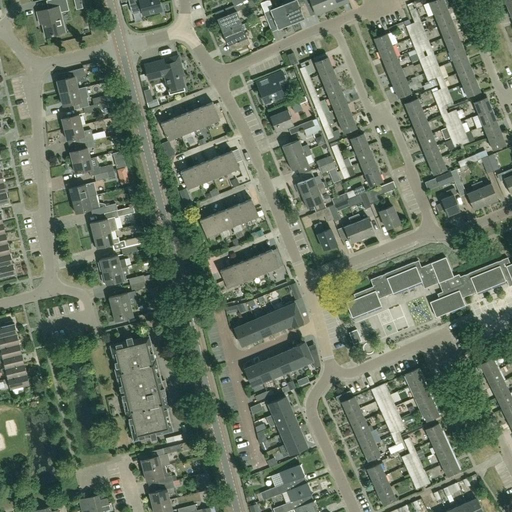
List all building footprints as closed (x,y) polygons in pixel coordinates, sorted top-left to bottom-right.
[(46,36),(64,32),(59,12),(68,10),(65,0),(47,0),(46,1),(48,8),(37,11),(39,19),(41,18),(46,36)] [(142,15),(161,10),(158,0),(128,0),(130,6),(139,4),(142,15)] [(246,0),(243,0),(234,5),(237,12),(246,7),(244,5),(248,2),(246,0)] [(291,24),(284,4),(271,9),(270,8),(272,6),(270,1),(267,0),(260,3),(264,12),(272,31),(291,24)] [(293,0),(284,4),(291,24),(310,16),(303,0),(293,0)] [(303,0),(310,16),(329,8),(325,0),(303,0)] [(348,0),(325,0),(329,8),(348,0)] [(435,14),(448,9),(444,0),(434,0),(430,2),(435,14)] [(222,17),(217,18),(223,32),(242,25),(237,12),(234,5),(220,11),(222,17)] [(414,22),(420,20),(415,8),(409,11),(414,22)] [(452,21),(448,9),(435,14),(439,26),(452,21)] [(414,22),(414,23),(419,34),(425,32),(420,20),(414,22)] [(452,21),(439,26),(444,38),(457,32),(452,21)] [(419,34),(414,23),(406,26),(410,37),(419,34)] [(242,25),(223,32),(228,47),(234,45),(235,50),(242,47),(246,56),(253,53),(250,44),(242,25)] [(423,46),(429,43),(425,32),(419,34),(423,46)] [(461,44),(457,32),(444,38),(449,49),(461,44)] [(379,51),(392,45),(387,33),(374,39),(379,51)] [(419,34),(410,37),(415,49),(423,46),(419,34)] [(434,55),(429,43),(423,46),(428,57),(434,55)] [(461,44),(449,49),(453,61),(466,56),(461,44)] [(392,45),(379,51),(384,62),(397,57),(392,45)] [(410,57),(417,54),(420,61),(428,57),(423,46),(415,49),(415,50),(408,53),(410,57)] [(293,52),(287,55),(291,65),(297,62),(293,52)] [(325,53),(314,58),(315,62),(315,63),(320,75),(333,69),(328,57),(327,58),(325,53)] [(433,69),(439,67),(434,55),(428,57),(433,69)] [(169,90),(185,86),(177,56),(170,58),(145,65),(148,79),(164,75),(169,90)] [(471,68),(466,56),(453,61),(458,73),(471,68)] [(397,57),(384,62),(388,74),(401,68),(397,57)] [(428,57),(420,61),(424,72),(433,69),(428,57)] [(301,63),(303,67),(300,69),(305,81),(310,78),(306,66),(308,65),(307,61),(301,63)] [(443,78),(439,67),(433,69),(437,78),(437,81),(443,78)] [(60,93),(78,89),(76,82),(86,80),(84,68),(72,71),(73,77),(57,81),(60,93)] [(393,85),(406,80),(401,68),(388,74),(393,85)] [(471,68),(458,73),(462,85),(475,79),(471,68)] [(333,69),(320,75),(324,86),(337,81),(333,69)] [(433,69),(424,72),(428,82),(437,78),(433,69)] [(288,85),(282,71),(270,75),(272,82),(259,87),(265,102),(283,95),(281,88),(288,85)] [(310,78),(305,81),(309,92),(315,90),(310,78)] [(443,78),(437,81),(441,89),(440,89),(441,93),(448,90),(443,78)] [(480,92),(475,79),(462,85),(467,97),(480,92)] [(411,92),(406,80),(393,85),(398,97),(411,92)] [(342,92),(337,81),(324,86),(329,98),(342,92)] [(78,89),(60,93),(63,106),(73,103),(74,110),(83,107),(89,106),(87,98),(88,97),(86,87),(78,89)] [(445,101),(441,93),(440,89),(432,93),(437,104),(445,101)] [(315,90),(309,92),(314,104),(320,102),(315,90)] [(445,101),(446,105),(453,102),(448,90),(441,93),(445,101)] [(347,104),(342,92),(329,98),(334,109),(347,104)] [(160,106),(159,104),(157,98),(152,99),(152,98),(151,94),(146,95),(147,100),(146,100),(149,109),(151,108),(152,108),(160,106)] [(107,101),(105,96),(105,95),(103,96),(92,99),(94,105),(98,104),(107,102),(107,101)] [(297,100),(291,103),(293,107),(295,113),(302,110),(300,104),(307,101),(305,97),(297,100)] [(492,109),(487,97),(474,102),(479,114),(492,109)] [(405,103),(410,115),(423,110),(418,98),(405,103)] [(445,101),(437,104),(442,116),(448,113),(447,113),(444,105),(446,105),(445,101)] [(213,102),(200,107),(207,125),(217,121),(220,120),(213,102)] [(320,102),(314,104),(319,116),(324,113),(320,102)] [(98,104),(94,105),(83,107),(85,113),(99,110),(98,104)] [(352,116),(347,104),(334,109),(339,121),(352,116)] [(207,125),(200,107),(187,113),(194,131),(207,125)] [(492,109),(479,114),(483,126),(496,121),(492,109)] [(293,125),(287,110),(270,117),(276,131),(293,125)] [(423,110),(410,115),(414,127),(427,122),(423,110)] [(447,113),(448,113),(452,125),(461,122),(456,110),(447,113)] [(194,131),(187,113),(174,118),(181,136),(194,131)] [(324,113),(319,116),(323,127),(329,125),(324,113)] [(448,113),(442,116),(446,127),(452,125),(448,113)] [(64,129),(82,125),(79,114),(62,119),(64,129)] [(357,128),(352,116),(339,121),(344,133),(357,128)] [(181,136),(174,118),(161,123),(168,141),(181,136)] [(316,119),(312,120),(299,125),(289,129),(291,135),(302,130),(302,131),(304,130),(319,124),(316,119)] [(496,121),(483,126),(488,138),(501,132),(496,121)] [(414,127),(419,139),(432,133),(427,122),(414,127)] [(452,125),(457,136),(465,133),(470,131),(466,122),(462,124),(461,122),(452,125)] [(319,124),(304,130),(306,136),(321,130),(319,124)] [(82,125),(64,129),(67,140),(79,137),(80,143),(93,140),(93,139),(92,135),(91,129),(83,131),(82,125)] [(329,125),(323,127),(329,142),(337,139),(336,136),(334,137),(329,125)] [(452,125),(446,127),(451,139),(457,136),(452,125)] [(98,141),(110,139),(109,131),(97,133),(98,141)] [(501,132),(488,138),(493,150),(506,144),(501,132)] [(368,145),(363,133),(350,138),(355,150),(368,145)] [(419,139),(424,150),(437,145),(432,133),(419,139)] [(465,133),(457,136),(461,145),(469,142),(465,133)] [(324,142),(322,135),(315,138),(317,145),(324,142)] [(457,136),(451,139),(454,148),(461,145),(457,136)] [(308,144),(301,147),(298,139),(282,146),(287,158),(309,149),(308,144)] [(93,140),(80,143),(81,149),(70,152),(72,162),(89,158),(87,147),(95,145),(93,140)] [(330,144),(331,147),(336,158),(342,156),(337,144),(336,144),(335,142),(330,144)] [(368,145),(355,150),(360,162),(373,157),(368,145)] [(424,150),(429,162),(442,157),(437,145),(424,150)] [(167,158),(175,155),(173,149),(163,153),(166,158),(167,158)] [(312,154),(309,149),(287,158),(292,170),(308,163),(305,157),(312,154)] [(219,156),(226,174),(239,169),(232,151),(219,156)] [(474,155),(458,162),(460,168),(468,164),(478,160),(476,154),(474,155)] [(493,154),(488,156),(487,157),(493,171),(499,169),(493,154)] [(331,155),(316,161),(321,174),(336,168),(331,155)] [(90,158),(72,162),(75,173),(89,169),(90,176),(100,173),(98,168),(99,168),(96,156),(90,158)] [(226,174),(219,156),(206,161),(213,179),(226,174)] [(342,156),(336,158),(340,170),(346,168),(342,156)] [(373,157),(360,162),(365,173),(377,168),(373,157)] [(442,157),(429,162),(434,174),(446,168),(442,157)] [(487,157),(481,159),(483,162),(487,174),(493,171),(487,157)] [(213,179),(206,161),(193,166),(201,184),(213,179)] [(114,169),(113,166),(112,164),(99,168),(98,168),(100,173),(100,174),(94,175),(96,181),(109,178),(116,176),(114,170),(114,169)] [(201,184),(193,166),(180,171),(188,189),(201,184)] [(122,171),(126,185),(134,183),(129,168),(122,171)] [(346,168),(340,170),(344,179),(350,177),(346,168)] [(377,168),(365,173),(370,185),(382,180),(377,168)] [(456,169),(436,178),(438,184),(453,178),(460,196),(467,194),(456,169)] [(511,169),(497,175),(500,181),(505,179),(510,194),(511,193),(511,169)] [(300,175),(303,181),(297,184),(302,195),(324,186),(323,182),(316,184),(313,177),(311,171),(300,175)] [(391,191),(396,189),(393,181),(388,184),(391,191)] [(482,181),(477,183),(485,204),(491,202),(491,204),(498,201),(497,199),(491,183),(484,186),(482,181)] [(69,188),(72,200),(97,194),(94,182),(91,182),(69,188)] [(471,185),(473,190),(466,193),(473,209),(485,204),(477,183),(471,185)] [(335,204),(349,199),(346,193),(332,199),(332,201),(324,204),(323,201),(320,194),(327,192),(324,186),(302,195),(306,208),(313,205),(316,212),(328,207),(335,204)] [(365,192),(370,205),(382,200),(380,195),(377,188),(377,187),(365,192)] [(446,191),(448,196),(441,199),(443,203),(435,206),(438,212),(445,209),(448,215),(460,210),(454,195),(457,193),(454,188),(446,191)] [(355,189),(346,193),(349,199),(358,195),(355,189)] [(6,191),(0,192),(0,203),(9,202),(6,191)] [(365,192),(359,195),(361,198),(365,209),(371,207),(370,205),(365,192)] [(102,207),(104,213),(116,210),(117,210),(116,204),(106,206),(105,204),(99,203),(97,194),(72,200),(75,213),(97,208),(102,206),(102,207)] [(238,204),(246,222),(259,217),(252,199),(238,204)] [(233,228),(246,222),(238,204),(226,209),(233,228)] [(341,219),(335,204),(328,207),(333,219),(334,222),(341,219)] [(391,204),(378,209),(386,228),(399,223),(391,204)] [(133,206),(117,211),(118,216),(118,217),(135,213),(133,206)] [(328,207),(316,212),(313,213),(316,220),(325,216),(327,222),(333,219),(328,207)] [(220,233),(233,228),(226,209),(213,214),(220,233)] [(207,238),(220,233),(213,214),(200,220),(207,238)] [(353,216),(362,238),(374,233),(367,217),(360,220),(358,214),(353,216)] [(350,242),(362,238),(353,216),(348,218),(351,223),(344,226),(344,227),(337,229),(342,241),(348,238),(350,242)] [(117,230),(114,217),(105,219),(90,223),(93,235),(110,231),(117,230)] [(324,249),(337,243),(330,228),(324,230),(321,222),(315,225),(318,233),(317,233),(324,249)] [(110,231),(93,235),(96,248),(112,244),(113,250),(121,248),(144,242),(146,241),(145,235),(141,237),(124,241),(119,242),(118,237),(112,239),(110,231)] [(146,249),(144,242),(121,248),(123,255),(138,251),(146,249)] [(8,243),(0,244),(0,254),(10,252),(8,243)] [(272,250),(259,255),(266,273),(279,267),(283,265),(284,265),(281,257),(275,259),(272,251),(272,250)] [(10,252),(0,254),(0,265),(12,263),(10,252)] [(102,272),(103,272),(120,268),(126,267),(124,259),(119,260),(117,255),(100,260),(100,261),(99,261),(98,263),(100,271),(101,272),(102,272)] [(266,273),(259,255),(246,260),(253,278),(266,273)] [(465,305),(462,297),(476,292),(477,292),(506,281),(506,280),(509,286),(511,285),(511,263),(510,264),(508,257),(460,276),(459,274),(454,276),(446,257),(431,263),(421,267),(419,260),(370,279),(373,286),(353,294),(355,298),(346,302),(352,317),(381,305),(379,298),(392,292),(393,293),(422,282),(424,288),(439,282),(442,292),(438,294),(439,298),(430,302),(436,317),(465,305)] [(253,278),(246,260),(233,265),(240,283),(253,278)] [(12,263),(0,265),(0,277),(15,273),(12,263)] [(240,283),(233,265),(220,270),(227,288),(240,283)] [(124,281),(120,268),(103,272),(103,273),(102,274),(101,275),(103,283),(104,284),(106,284),(106,285),(124,281)] [(150,275),(144,276),(144,275),(129,279),(131,285),(145,281),(152,280),(156,279),(155,274),(151,275),(150,275)] [(145,281),(131,285),(132,291),(135,291),(146,288),(147,287),(145,281)] [(127,293),(109,297),(112,309),(130,305),(130,304),(138,302),(135,291),(132,291),(127,293)] [(294,300),(284,304),(293,325),(303,321),(294,300)] [(284,307),(275,311),(282,328),(292,324),(292,326),(293,325),(284,304),(283,305),(284,307)] [(130,305),(112,309),(115,321),(133,317),(130,305)] [(275,311),(265,315),(272,333),(282,328),(275,311)] [(159,312),(152,313),(152,312),(138,316),(140,322),(160,317),(159,312)] [(265,315),(255,319),(263,337),(272,333),(265,315)] [(255,319),(245,323),(252,341),(263,337),(255,319)] [(0,337),(17,333),(14,323),(13,320),(4,322),(5,325),(0,326),(0,337)] [(245,323),(235,328),(242,345),(252,341),(245,323)] [(357,330),(349,333),(354,344),(361,341),(357,330)] [(0,347),(19,343),(17,333),(0,337),(0,347)] [(156,434),(172,430),(166,407),(167,407),(164,395),(166,394),(164,390),(166,390),(164,382),(161,382),(156,359),(154,359),(148,336),(132,340),(131,337),(126,338),(127,342),(111,346),(113,357),(119,380),(118,380),(127,416),(128,416),(134,440),(150,435),(151,439),(156,438),(156,434)] [(294,346),(295,347),(303,367),(304,367),(303,365),(312,361),(313,360),(311,357),(305,342),(294,346)] [(2,358),(22,353),(19,343),(0,347),(0,352),(1,352),(2,358)] [(295,347),(285,352),(293,371),(303,367),(295,347)] [(293,371),(285,352),(275,356),(282,373),(292,369),(293,371)] [(5,368),(24,363),(22,353),(2,358),(0,358),(0,362),(3,362),(5,368)] [(320,366),(318,354),(311,357),(313,360),(312,361),(315,368),(320,366)] [(275,356),(265,360),(272,378),(282,373),(275,356)] [(481,364),(486,376),(499,370),(493,358),(481,364)] [(263,382),(272,378),(265,360),(255,364),(263,382)] [(7,378),(27,373),(24,363),(5,368),(0,369),(1,373),(6,372),(7,378)] [(255,364),(245,369),(252,386),(263,382),(255,364)] [(418,368),(405,374),(410,386),(423,380),(418,368)] [(486,376),(492,387),(504,381),(499,370),(486,376)] [(27,373),(7,378),(3,379),(4,383),(8,382),(10,388),(12,388),(13,393),(15,394),(22,392),(24,391),(22,385),(29,384),(27,373)] [(428,391),(423,380),(410,386),(416,397),(428,391)] [(292,381),(287,383),(290,390),(295,388),(292,381)] [(492,387),(497,398),(510,392),(504,381),(492,387)] [(385,383),(379,386),(384,397),(390,395),(385,383)] [(381,398),(376,387),(371,389),(376,401),(381,398)] [(347,414),(360,408),(354,396),(353,397),(350,390),(336,397),(339,404),(342,402),(347,414)] [(433,403),(428,391),(416,397),(421,408),(433,403)] [(497,398),(503,410),(511,405),(511,397),(510,392),(497,398)] [(390,395),(384,397),(389,409),(395,406),(390,395)] [(286,396),(268,404),(273,414),(290,406),(286,396)] [(386,410),(381,398),(376,401),(381,412),(386,410)] [(260,403),(250,407),(252,414),(262,410),(260,403)] [(439,414),(433,403),(421,408),(426,420),(439,414)] [(511,405),(503,410),(509,421),(511,419),(511,405)] [(277,424),(295,416),(290,406),(273,414),(277,424)] [(395,406),(389,409),(394,420),(400,417),(395,406)] [(347,414),(352,425),(365,420),(360,408),(347,414)] [(386,410),(381,412),(386,424),(392,421),(386,410)] [(295,416),(277,424),(281,434),(299,426),(295,416)] [(400,417),(394,420),(399,432),(406,429),(400,417)] [(365,420),(352,425),(357,437),(370,431),(373,430),(371,425),(368,426),(365,420)] [(397,433),(392,421),(386,424),(391,435),(397,433)] [(263,430),(266,429),(264,423),(257,425),(260,431),(263,430)] [(444,435),(438,423),(426,429),(431,441),(444,435)] [(299,426),(281,434),(285,444),(303,436),(299,426)] [(259,443),(267,440),(263,430),(260,431),(257,433),(259,443)] [(357,437),(362,448),(375,442),(370,431),(357,437)] [(397,433),(391,435),(396,445),(401,443),(397,433)] [(173,436),(166,438),(167,443),(175,441),(182,439),(181,434),(173,436)] [(444,435),(431,441),(436,452),(449,446),(444,435)] [(303,436),(285,444),(290,454),(307,447),(303,436)] [(408,451),(414,448),(409,437),(403,440),(408,451)] [(375,442),(362,448),(368,460),(380,454),(375,442)] [(151,457),(141,460),(144,471),(165,465),(170,464),(167,454),(182,450),(181,449),(181,448),(180,444),(163,449),(164,454),(151,457)] [(449,446),(436,452),(442,464),(454,458),(449,446)] [(420,460),(414,448),(408,451),(409,453),(401,457),(405,466),(420,460)] [(267,461),(269,467),(270,467),(277,464),(275,457),(267,461)] [(454,458),(442,464),(447,475),(459,470),(454,458)] [(425,471),(420,460),(405,466),(411,478),(425,471)] [(373,480),(385,475),(380,463),(367,469),(373,480)] [(263,500),(287,491),(309,482),(302,464),(280,473),(284,483),(266,490),(260,492),(263,500)] [(165,465),(144,471),(147,481),(158,478),(160,484),(173,481),(177,480),(176,477),(175,474),(172,475),(171,472),(167,473),(165,465)] [(425,471),(411,478),(416,489),(424,486),(430,483),(425,471)] [(385,475),(373,480),(378,492),(390,486),(385,475)] [(476,485),(483,482),(480,475),(473,477),(476,485)] [(173,481),(160,484),(161,490),(150,493),(152,504),(170,500),(167,489),(175,487),(173,481)] [(274,511),(285,511),(290,510),(316,500),(309,482),(287,491),(291,501),(273,508),(274,511)] [(390,486),(378,492),(383,504),(396,498),(390,486)] [(98,494),(79,499),(82,511),(108,504),(107,498),(100,500),(98,494)] [(466,502),(470,511),(482,511),(476,498),(466,502)] [(170,500),(152,504),(154,511),(162,511),(172,510),(170,500)] [(320,511),(316,500),(290,510),(291,511),(320,511)] [(470,511),(466,502),(456,506),(458,511),(470,511)]
